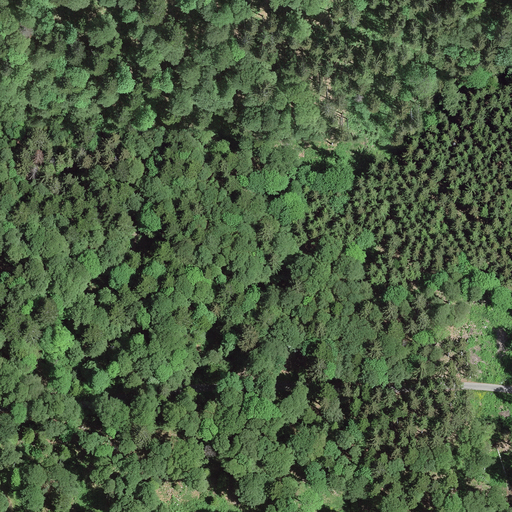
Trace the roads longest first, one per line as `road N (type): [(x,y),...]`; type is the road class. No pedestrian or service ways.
road 1 (unclassified): [(511,394),(174,388),(0,407)]
road 2 (track): [(237,0),(179,99),(140,197),(119,282),(52,325),(41,341),(44,380),(60,405)]
